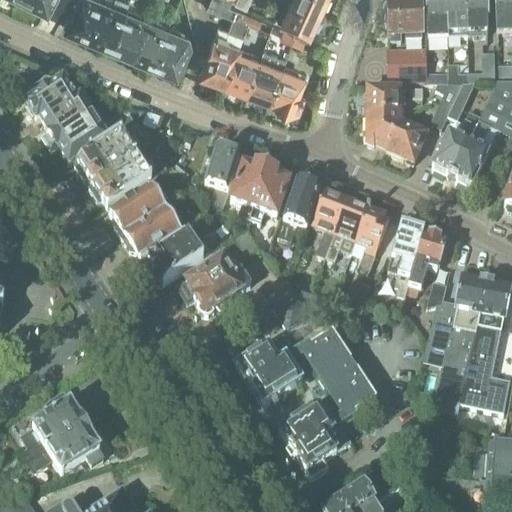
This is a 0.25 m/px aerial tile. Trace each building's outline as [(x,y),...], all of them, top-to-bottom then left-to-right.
[(21,0),(30,4),(33,2),(46,9),(50,0),(21,0)] [(87,39),(88,37),(103,0),(76,0),(64,26),(74,31),(76,34),(87,39)] [(97,43),(108,48),(125,9),(125,8),(127,3),(118,0),(103,0),(88,37),(96,40),(97,43)] [(186,12),(183,0),(179,0),(176,7),(186,12)] [(246,24),(249,16),(230,7),(231,0),(210,0),(207,9),(232,18),(227,32),(224,40),(238,45),(245,26),(246,24)] [(249,0),(236,0),(234,5),(245,10),(249,0)] [(289,0),(289,1),(301,7),(300,8),(308,12),(310,8),(322,13),(328,0),(289,0)] [(445,0),(425,0),(427,43),(446,42),(445,0)] [(465,0),(445,0),(446,42),(454,42),(454,43),(467,43),(465,0)] [(465,0),(467,43),(477,42),(477,27),(486,26),(485,0),(465,0)] [(511,0),(494,0),(496,39),(511,38),(511,0)] [(289,1),(283,16),(294,21),(291,28),(308,36),(308,37),(311,31),(314,32),(322,13),(310,8),(308,12),(300,8),(301,7),(289,1)] [(421,41),(420,5),(388,6),(388,38),(389,38),(389,47),(400,47),(400,42),(421,41)] [(147,18),(125,9),(108,48),(120,53),(123,52),(132,55),(147,18)] [(245,26),(257,31),(261,22),(249,16),(246,24),(245,26)] [(141,62),(152,67),(169,28),(167,28),(168,27),(147,18),(132,55),(140,59),(141,62)] [(178,75),(182,64),(181,64),(190,42),(188,35),(168,27),(167,28),(169,28),(152,67),(164,71),(167,70),(178,75)] [(217,28),(210,48),(200,74),(224,83),(238,45),(224,40),(227,32),(217,28)] [(291,45),(295,36),(283,30),(278,39),(291,45)] [(304,41),(295,36),(291,45),(300,50),(304,41)] [(238,45),(224,83),(235,87),(235,90),(243,93),(246,91),(247,92),(260,58),(240,50),(241,46),(238,45)] [(425,55),(386,56),(387,88),(426,87),(425,55)] [(268,100),(270,100),(283,66),(260,58),(247,92),(258,96),(258,99),(265,101),(268,100)] [(467,79),(467,81),(467,90),(473,90),(493,89),(492,60),(480,60),(480,79),(467,79)] [(511,82),(511,62),(510,64),(510,69),(497,69),(498,82),(511,82)] [(298,92),(305,74),(283,66),(270,100),(276,103),(275,105),(294,112),(300,96),(301,96),(302,94),(298,92)] [(446,79),(426,79),(426,90),(434,90),(444,90),(446,90),(446,81),(446,79)] [(460,90),(467,90),(467,81),(446,81),(446,90),(460,90)] [(39,124),(48,139),(86,114),(79,104),(75,106),(65,91),(64,91),(57,90),(57,89),(55,91),(50,85),(45,83),(34,92),(34,96),(36,98),(28,103),(28,104),(27,108),(27,109),(26,110),(36,125),(39,124)] [(478,121),(480,122),(451,184),(471,193),(472,191),(480,194),(487,180),(478,175),(487,158),(485,157),(496,136),(511,144),(511,86),(495,87),(478,121)] [(440,99),(427,129),(439,135),(445,122),(460,90),(446,90),(444,90),(440,99)] [(444,90),(434,90),(432,94),(440,99),(444,90)] [(460,90),(445,122),(455,126),(473,90),(467,90),(460,90)] [(365,121),(401,120),(401,102),(398,102),(398,94),(366,94),(366,108),(367,108),(366,110),(365,111),(365,116),(366,118),(366,119),(366,120),(365,121)] [(421,94),(410,94),(411,106),(421,105),(421,94)] [(105,145),(86,114),(48,139),(40,144),(50,159),(58,154),(68,170),(105,145)] [(461,128),(455,126),(431,174),(451,184),(480,122),(478,121),(467,116),(461,128)] [(366,133),(366,150),(366,151),(373,154),(373,153),(384,157),(392,141),(397,143),(403,130),(405,125),(401,124),(401,120),(365,121),(365,122),(366,122),(366,124),(365,126),(365,130),(366,132),(366,133)] [(91,193),(151,154),(136,130),(76,169),(76,170),(73,172),(83,187),(86,185),(91,193)] [(392,141),(384,157),(413,170),(425,140),(403,130),(397,143),(392,141)] [(221,151),(218,152),(216,157),(214,156),(201,192),(212,196),(210,207),(219,214),(221,212),(238,165),(231,162),(233,157),(231,154),(221,151)] [(151,154),(91,193),(88,195),(98,210),(101,208),(106,216),(147,190),(154,186),(167,178),(151,154)] [(248,226),(264,178),(256,175),(259,168),(257,166),(250,163),(248,164),(245,171),(242,170),(228,209),(242,214),(236,228),(245,234),(248,226)] [(188,179),(175,169),(169,177),(182,187),(188,179)] [(274,225),(287,186),(284,185),(287,178),(286,175),(278,173),(276,174),(273,181),(264,178),(248,226),(262,231),(265,221),(274,225)] [(296,231),(305,234),(319,196),(317,196),(320,188),(305,183),(302,191),(295,189),(276,245),(290,249),(296,231)] [(154,186),(147,190),(149,194),(109,220),(114,228),(113,228),(112,233),(120,245),(173,211),(166,200),(164,201),(154,186)] [(341,226),(348,207),(324,198),(312,231),(323,235),(314,259),(323,263),(333,240),(331,240),(336,224),(341,226)] [(210,207),(203,211),(210,222),(219,214),(214,210),(210,207)] [(349,262),(368,214),(366,213),(366,214),(348,207),(341,226),(336,224),(331,240),(333,240),(323,263),(333,267),(336,257),(349,262)] [(134,259),(139,267),(186,236),(181,228),(179,229),(176,224),(179,222),(173,211),(120,245),(129,258),(133,259),(134,259)] [(367,279),(388,224),(384,222),(384,221),(369,215),(368,214),(349,262),(359,265),(355,275),(367,279)] [(403,230),(400,229),(390,263),(401,266),(397,280),(394,293),(397,294),(395,301),(404,303),(408,291),(423,237),(423,236),(415,233),(413,230),(407,228),(403,230)] [(232,246),(244,266),(262,255),(247,236),(232,246)] [(426,273),(436,276),(445,243),(423,237),(408,291),(419,295),(426,273)] [(187,241),(146,267),(152,275),(148,277),(158,292),(161,290),(162,291),(202,264),(187,241)] [(242,295),(249,291),(240,276),(237,278),(224,260),(185,286),(186,288),(176,294),(186,309),(193,305),(197,311),(197,313),(197,314),(197,315),(198,316),(199,318),(200,319),(202,321),(204,321),(206,322),(207,321),(208,321),(210,320),(211,320),(212,319),(213,317),(213,316),(214,315),(215,314),(219,320),(235,309),(231,303),(243,296),(242,295)] [(434,322),(425,357),(447,362),(439,397),(436,396),(432,412),(453,421),(456,409),(457,409),(460,398),(460,397),(466,375),(468,369),(468,368),(473,351),(474,347),(475,339),(477,332),(486,285),(485,285),(461,280),(454,314),(440,311),(436,312),(434,322)] [(295,303),(280,282),(260,295),(274,317),(295,303)] [(460,398),(457,409),(502,419),(509,387),(490,383),(491,381),(500,336),(502,324),(504,324),(511,290),(506,289),(506,286),(496,284),(496,287),(492,286),(486,285),(477,332),(475,339),(474,347),(473,351),(468,368),(468,369),(466,375),(460,397),(460,398)] [(346,320),(346,321),(359,319),(360,318),(368,292),(356,288),(346,320)] [(441,310),(445,291),(432,288),(425,313),(441,310)] [(300,294),(297,303),(307,307),(309,301),(310,298),(300,294)] [(307,307),(303,315),(308,323),(314,331),(323,306),(309,301),(307,307)] [(303,315),(295,303),(274,317),(287,337),(308,323),(303,315)] [(375,404),(353,370),(331,336),(311,350),(309,346),(293,357),(284,362),(290,371),(302,363),(318,388),(311,393),(313,396),(316,400),(323,396),(339,420),(327,428),(332,436),(339,432),(357,420),(355,417),(375,404)] [(300,387),(290,371),(284,362),(293,357),(282,341),(266,352),(251,361),(246,353),(242,352),(233,358),(232,362),(237,370),(236,371),(237,373),(246,387),(245,388),(251,397),(252,396),(261,410),(262,412),(264,411),(277,403),(277,404),(279,403),(278,402),(300,387)] [(30,469),(85,433),(79,424),(79,425),(70,411),(69,409),(68,409),(62,402),(51,409),(45,413),(51,421),(32,433),(33,434),(20,442),(27,454),(22,457),(30,469)] [(332,436),(327,428),(316,412),(280,436),(280,435),(278,437),(279,439),(280,438),(289,452),(288,453),(294,462),(295,461),(304,475),(304,476),(305,478),(305,477),(310,485),(327,474),(322,466),(335,457),(350,447),(339,432),(332,436)] [(449,425),(435,424),(434,437),(448,438),(449,425)] [(511,431),(504,429),(504,433),(505,433),(503,443),(511,438),(511,431)] [(85,476),(102,464),(97,457),(99,455),(97,453),(97,454),(88,440),(89,440),(85,433),(30,469),(35,477),(52,466),(61,479),(79,467),(85,476)] [(473,482),(486,483),(511,485),(511,449),(494,448),(493,460),(475,459),(473,482)] [(375,511),(373,508),(401,490),(396,483),(376,482),(329,511),(375,511)] [(511,510),(511,485),(486,483),(484,509),(511,510)] [(132,511),(126,501),(124,502),(120,497),(96,511),(84,511),(83,510),(78,511),(70,511),(69,511),(68,511),(67,511),(65,511),(64,511),(63,511),(132,511)]
